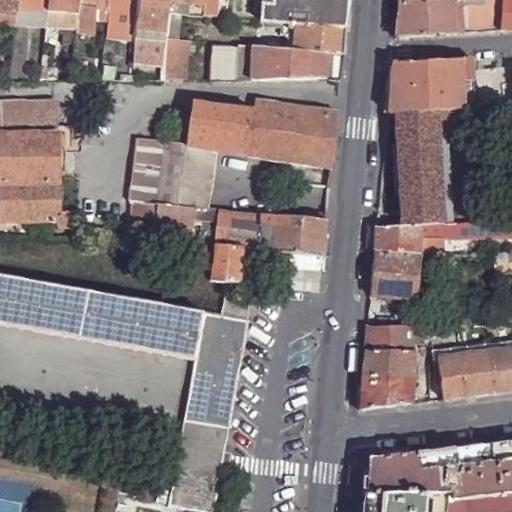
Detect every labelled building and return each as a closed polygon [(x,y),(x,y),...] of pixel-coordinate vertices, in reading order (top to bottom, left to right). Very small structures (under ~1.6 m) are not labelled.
[(18,0),(0,0),(0,13),(17,15),(17,9),(18,0)] [(48,0),(18,0),(17,9),(34,10),(35,3),(48,4),(48,0)] [(78,0),(48,0),(48,4),(46,27),(76,29),(78,0)] [(109,0),(78,0),(76,29),(75,31),(95,32),(96,24),(107,25),(109,0)] [(140,0),(109,0),(107,25),(106,37),(137,41),(138,29),(140,13),(140,0)] [(170,0),(140,0),(140,13),(138,29),(166,31),(169,14),(170,2),(170,0)] [(218,0),(204,0),(204,5),(203,17),(217,18),(218,0)] [(347,0),(273,0),(273,7),(262,7),(261,23),(278,24),(346,30),(348,1),(347,0)] [(395,37),(499,31),(500,0),(432,0),(399,2),(395,37)] [(511,0),(500,0),(499,31),(511,29),(511,0)] [(194,4),(170,2),(169,14),(181,15),(192,16),(203,17),(204,5),(194,4)] [(17,9),(17,15),(15,25),(15,29),(45,32),(46,27),(48,4),(35,3),(34,10),(17,9)] [(17,15),(0,13),(0,23),(15,25),(17,15)] [(169,14),(166,31),(166,40),(179,41),(181,15),(169,14)] [(343,56),(346,30),(278,24),(275,50),(329,55),(343,56)] [(166,31),(138,29),(138,33),(137,41),(136,48),(136,58),(164,61),(166,40),(166,31)] [(166,40),(164,61),(183,63),(187,63),(190,42),(179,41),(166,40)] [(247,50),(213,47),(210,82),(236,81),(244,81),(260,81),(327,81),(341,82),(343,56),(329,55),(275,50),(264,49),(247,47),(247,50)] [(473,59),(462,60),(464,107),(474,106),(473,71),(473,59)] [(436,109),(446,108),(457,107),(464,107),(462,60),(393,63),(387,112),(396,112),(436,109)] [(183,63),(164,61),(162,83),(182,83),(183,63)] [(115,67),(113,77),(113,82),(133,82),(134,68),(115,67)] [(511,68),(473,71),(474,106),(511,104),(511,68)] [(60,212),(59,134),(57,135),(56,103),(0,102),(0,197),(2,198),(3,237),(61,239),(61,228),(75,228),(75,212),(60,212)] [(247,157),(254,114),(192,104),(187,136),(186,147),(215,152),(247,157)] [(332,170),(338,116),(255,104),(254,114),(247,157),(332,170)] [(464,107),(457,107),(457,122),(511,119),(511,104),(474,106),(464,107)] [(442,223),(451,222),(446,108),(436,109),(442,223)] [(403,225),(442,223),(436,109),(396,112),(403,225)] [(175,134),(173,144),(173,146),(186,147),(187,136),(175,134)] [(134,203),(156,206),(164,143),(137,141),(130,203),(134,203)] [(196,209),(208,211),(215,152),(186,147),(173,146),(173,144),(164,143),(156,206),(196,209)] [(194,229),(194,222),(196,209),(156,206),(134,203),(132,223),(155,225),(194,229)] [(219,224),(221,212),(208,211),(196,209),(194,222),(206,223),(219,224)] [(274,253),(278,219),(221,212),(219,224),(217,246),(245,250),(260,251),(274,253)] [(374,250),(418,252),(418,250),(445,250),(445,242),(445,236),(511,234),(511,218),(451,222),(442,223),(403,225),(376,227),(374,250)] [(324,258),(327,223),(278,219),(274,253),(278,253),(286,254),(292,254),(307,256),(324,258)] [(206,223),(204,246),(217,246),(219,224),(206,223)] [(245,250),(217,246),(213,281),(241,284),(245,250)] [(245,250),(241,284),(256,285),(260,260),(274,262),(273,265),(288,267),(288,268),(323,271),(324,258),(307,256),(292,254),(286,254),(278,253),(274,253),(260,251),(245,250)] [(374,250),(369,295),(414,300),(418,252),(374,250)] [(511,256),(494,255),(494,273),(511,272),(511,256)] [(0,324),(195,362),(204,314),(0,275),(0,324)] [(219,317),(246,321),(250,295),(225,290),(219,317)] [(511,323),(511,303),(498,305),(499,324),(511,323)] [(430,327),(460,326),(459,304),(429,306),(430,327)] [(195,362),(168,509),(185,511),(214,511),(223,466),(229,432),(250,322),(246,321),(219,317),(204,314),(195,362)] [(409,329),(366,328),(364,351),(410,350),(410,340),(414,340),(421,339),(421,328),(409,329)] [(437,358),(442,399),(511,390),(511,349),(505,350),(505,342),(481,344),(482,352),(437,358)] [(436,350),(437,358),(482,352),(481,344),(436,350)] [(410,350),(364,351),(358,409),(411,403),(412,373),(414,350),(410,350)] [(366,475),(365,494),(412,491),(455,493),(455,499),(511,492),(511,440),(384,456),(366,475)] [(365,494),(362,511),(511,511),(511,492),(455,499),(455,493),(412,491),(365,494)]
